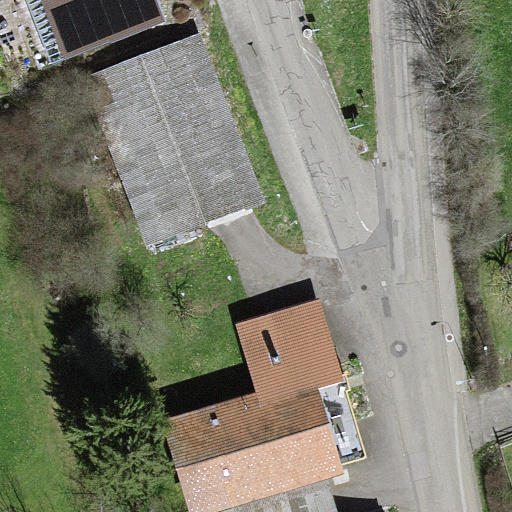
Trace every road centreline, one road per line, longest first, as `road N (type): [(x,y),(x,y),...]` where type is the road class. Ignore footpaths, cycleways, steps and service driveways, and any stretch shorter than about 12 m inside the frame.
road 1 (residential): [(276,0),(348,200),(412,296)]
road 2 (tertiary): [(412,296),(393,0)]
road 3 (tertiary): [(455,511),(412,296)]
